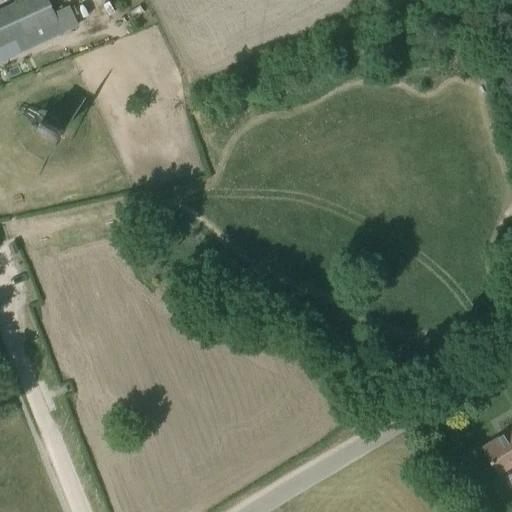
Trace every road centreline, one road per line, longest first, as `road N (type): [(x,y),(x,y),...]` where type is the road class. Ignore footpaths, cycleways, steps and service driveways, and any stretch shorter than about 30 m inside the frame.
road 1 (unclassified): [(252,511),(511,364)]
road 2 (track): [(74,511),(0,313)]
